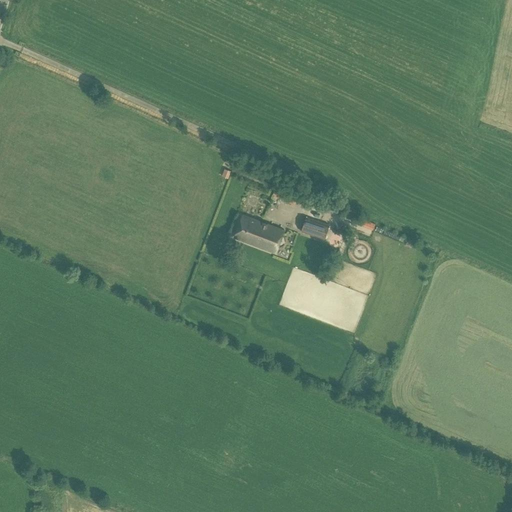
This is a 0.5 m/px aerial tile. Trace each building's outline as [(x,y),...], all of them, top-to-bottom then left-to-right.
[(230,171),(224,168),(221,176),(228,178),(230,171)] [(348,211),(340,209),(338,216),(346,218),(348,211)] [(276,254),(285,229),(242,213),(233,237),(276,254)] [(330,224),(306,217),(301,232),(325,240),(330,224)] [(372,231),(375,224),(359,217),(356,223),(372,231)] [(411,247),(414,241),(408,239),(406,245),(411,247)]
